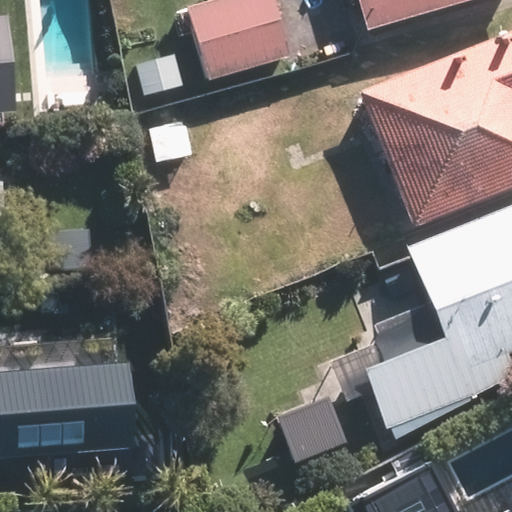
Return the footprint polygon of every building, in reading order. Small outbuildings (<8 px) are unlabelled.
[(199,81),(281,57),(265,0),(195,0),(178,5),(199,81)] [(342,0),(352,33),(467,0),(342,0)] [(0,8),(0,96),(14,95),(7,8),(0,8)] [(399,226),(511,182),(511,21),(343,89),(399,226)] [(148,164),(183,154),(176,122),(140,130),(148,164)] [(511,196),(389,245),(425,336),(350,366),(374,426),(503,375),(494,351),(511,343),(511,196)] [(208,316),(186,325),(191,338),(213,330),(208,316)] [(0,364),(0,444),(130,435),(124,356),(0,364)] [(511,397),(475,416),(484,435),(511,420),(511,397)] [(511,511),(511,506),(510,503),(494,511),(447,511),(420,462),(348,500),(354,511),(511,511)]
